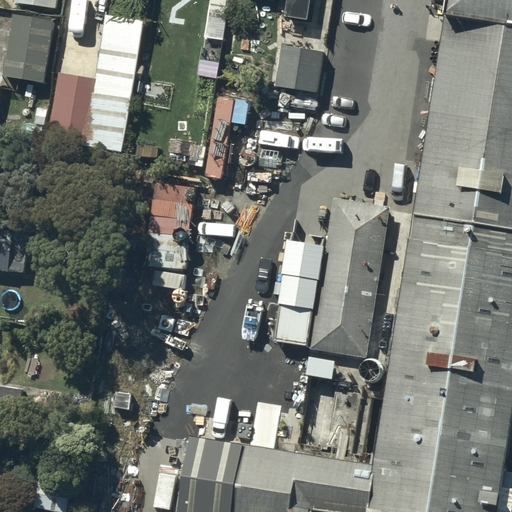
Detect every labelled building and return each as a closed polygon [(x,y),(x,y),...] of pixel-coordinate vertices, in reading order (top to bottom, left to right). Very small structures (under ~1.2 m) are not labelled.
[(123,150),(147,0),(131,0),(128,16),(105,12),(95,76),(59,70),(48,138),(123,150)] [(507,511),(511,483),(511,0),(445,0),(373,465),(188,436),(175,511),(281,511),(283,501),(284,501),(295,503),(354,511),(507,511)] [(287,0),(285,12),(307,16),(309,0),(287,0)] [(14,11),(5,71),(45,76),(54,17),(14,11)] [(322,46),(280,43),(277,86),(319,89),(322,46)] [(334,195),(327,248),(311,344),(311,347),(366,355),(387,204),(334,195)] [(32,225),(0,221),(0,267),(27,271),(32,225)] [(311,344),(327,248),(288,242),(275,339),(311,344)] [(34,499),(34,506),(67,510),(70,487),(28,483),(26,498),(34,499)] [(354,511),(295,503),(284,501),(282,511),(354,511)]
